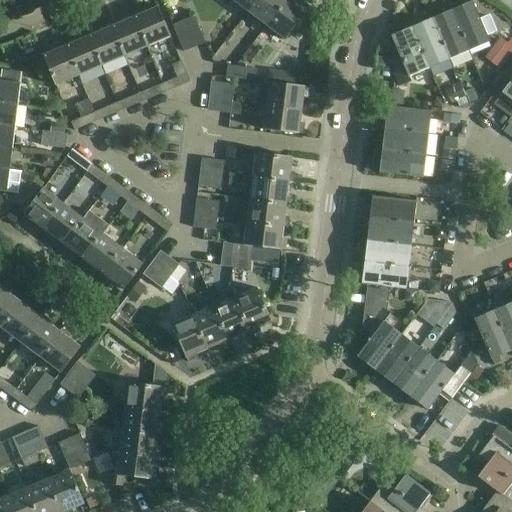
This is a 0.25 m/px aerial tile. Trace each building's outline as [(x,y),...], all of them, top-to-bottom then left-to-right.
[(257,0),(231,0),(248,13),(257,0)] [(257,0),(248,13),(266,26),(284,0),(257,0)] [(284,0),(266,26),(285,40),(306,13),(307,10),(309,6),(303,2),(301,5),(293,0),(284,0)] [(451,10),(468,51),(489,42),(487,36),(493,33),(496,29),(490,17),(486,16),(480,19),(472,1),(471,2),(470,0),(462,0),(464,5),(452,10),(451,10)] [(451,10),(452,10),(449,4),(442,8),(444,13),(431,19),(449,59),(468,51),(451,10)] [(135,16),(147,47),(171,37),(158,7),(135,16)] [(412,27),(411,27),(428,68),(429,67),(449,59),(431,19),(429,13),(422,17),(424,22),(412,27)] [(501,13),(499,15),(508,23),(510,21),(501,13)] [(112,26),(110,27),(123,57),(125,57),(147,47),(135,16),(112,26)] [(183,21),(195,47),(205,43),(194,17),(183,21)] [(184,52),(195,47),(183,21),(173,25),(184,52)] [(399,55),(388,60),(388,61),(392,69),(394,74),(394,75),(399,85),(410,81),(408,76),(428,68),(411,27),(412,27),(410,22),(409,22),(402,24),(405,30),(390,36),(399,55)] [(110,27),(88,36),(101,66),(123,57),(110,27)] [(31,36),(21,40),(23,45),(33,41),(31,36)] [(88,36),(64,46),(77,77),(101,66),(88,36)] [(499,69),(511,51),(511,48),(505,43),(490,63),(499,69)] [(64,46),(42,56),(55,86),(77,77),(64,46)] [(511,57),(500,73),(511,81),(511,78),(511,57)] [(176,77),(169,81),(172,89),(189,82),(180,62),(171,65),(176,77)] [(255,81),(256,69),(227,66),(226,78),(255,81)] [(258,69),(256,80),(268,82),(269,71),(258,69)] [(0,103),(17,106),(20,83),(21,76),(21,72),(1,70),(1,74),(0,81),(0,80),(0,103)] [(511,78),(511,81),(502,93),(511,100),(511,78)] [(265,106),(302,111),(304,95),(308,96),(309,88),(305,88),(305,87),(304,87),(262,82),(259,105),(265,106)] [(164,83),(146,90),(150,99),(166,92),(167,91),(164,83)] [(220,113),(223,85),(211,83),(207,111),(220,113)] [(450,105),(465,98),(459,84),(444,91),(450,105)] [(223,85),(220,113),(230,115),(232,103),(234,87),(223,85)] [(392,99),(391,105),(402,106),(403,90),(393,89),(392,99)] [(472,89),(464,92),(467,99),(469,104),(477,101),(475,96),(472,89)] [(141,93),(124,100),(127,108),(144,101),(141,93)] [(76,104),(76,105),(81,118),(76,120),(80,128),(98,121),(94,112),(91,103),(89,100),(88,99),(76,104)] [(118,102),(100,110),(103,118),(122,111),(118,102)] [(0,103),(0,125),(14,127),(17,106),(0,103)] [(232,103),(230,115),(242,116),(244,104),(232,103)] [(487,120),(494,111),(486,106),(485,105),(479,114),(487,120)] [(300,126),(302,111),(265,106),(262,129),(299,134),(303,134),(304,126),(300,126)] [(384,129),(429,135),(431,112),(387,106),(387,107),(381,106),(380,114),(386,115),(384,129)] [(49,131),(49,132),(64,134),(64,133),(64,128),(65,125),(49,123),(49,126),(49,131)] [(511,125),(509,123),(502,133),(511,139),(511,125)] [(0,125),(0,147),(12,149),(14,127),(0,125)] [(384,129),(378,127),(377,135),(383,137),(382,150),(382,151),(426,156),(429,135),(384,129)] [(42,131),(40,146),(64,149),(66,135),(64,134),(48,132),(42,131)] [(446,137),(444,149),(456,150),(457,139),(446,137)] [(225,146),(225,157),(241,159),(242,148),(232,147),(225,146)] [(0,147),(0,168),(9,170),(12,149),(0,147)] [(72,149),(67,156),(82,168),(88,161),(72,149)] [(382,151),(382,150),(376,149),(375,158),(381,158),(379,173),(423,179),(426,156),(382,151)] [(443,149),(442,159),(455,160),(456,151),(443,149)] [(289,181),(289,182),(293,182),(294,175),(290,174),(292,157),(255,153),(252,177),(289,181)] [(41,154),(40,166),(52,167),(54,155),(41,154)] [(210,189),(213,161),(202,159),(198,187),(210,189)] [(441,160),(440,168),(445,175),(453,176),(455,162),(441,160)] [(213,161),(210,189),(221,190),(224,162),(213,161)] [(93,164),(87,172),(103,184),(108,176),(93,164)] [(9,170),(0,168),(0,208),(5,201),(6,193),(18,194),(21,173),(21,172),(9,170)] [(242,175),(241,186),(251,187),(249,199),(286,204),(291,205),(291,204),(292,197),(287,197),(289,182),(289,181),(252,177),(242,175)] [(110,182),(107,187),(114,192),(119,196),(122,198),(128,191),(112,179),(110,182)] [(43,230),(63,203),(43,188),(23,215),(43,230)] [(131,196),(127,202),(138,210),(142,213),(147,206),(132,194),(131,196)] [(366,197),(365,204),(371,205),(370,218),(370,219),(413,224),(414,224),(416,201),(372,196),(372,197),(366,197)] [(286,204),(249,199),(239,198),(239,206),(248,207),(246,222),(284,227),(288,227),(289,221),(284,221),(286,204)] [(197,199),(193,227),(204,229),(206,216),(207,208),(208,200),(197,199)] [(207,208),(206,216),(217,218),(219,202),(208,200),(207,208)] [(63,245),(83,218),(63,203),(43,230),(63,245)] [(12,209),(5,218),(12,223),(20,215),(12,209)] [(150,211),(146,217),(163,229),(168,222),(152,209),(150,211)] [(83,260),(103,233),(108,227),(88,211),(83,218),(63,245),(83,260)] [(216,230),(217,219),(217,218),(206,216),(204,229),(216,230)] [(363,218),(362,225),(369,226),(367,240),(367,241),(411,246),(411,245),(413,224),(370,219),(370,218),(363,218)] [(237,221),(237,228),(245,229),(243,245),(252,247),(269,249),(279,250),(281,250),(285,250),(286,242),(282,242),(284,227),(246,222),(237,221)] [(435,227),(434,239),(445,240),(447,229),(435,227)] [(102,274),(122,248),(103,233),(83,260),(102,274)] [(361,241),(360,247),(366,248),(365,262),(409,267),(411,246),(367,241),(361,241)] [(252,247),(243,245),(243,246),(223,243),(222,254),(251,257),(252,247)] [(122,248),(102,274),(123,290),(143,264),(122,248)] [(265,248),(263,264),(277,266),(279,250),(269,249),(265,248)] [(152,281),(170,258),(160,251),(143,274),(152,281)] [(249,270),(251,257),(222,254),(220,266),(249,270)] [(170,258),(152,281),(161,288),(178,266),(179,265),(178,265),(170,258)] [(409,267),(365,262),(358,261),(357,268),(364,269),(362,284),(368,285),(389,287),(406,289),(409,267)] [(428,292),(428,293),(439,294),(439,293),(440,283),(429,281),(428,292)] [(126,296),(126,297),(135,303),(144,289),(137,283),(136,283),(126,296)] [(368,285),(362,328),(380,306),(386,312),(389,287),(368,285)] [(0,324),(19,301),(0,287),(0,286),(0,324)] [(235,297),(231,288),(224,291),(228,300),(214,306),(229,341),(228,341),(230,345),(237,342),(235,338),(249,332),(250,332),(235,297)] [(250,332),(249,332),(251,336),(258,333),(257,329),(272,322),(257,288),(235,297),(250,332)] [(416,303),(416,299),(417,292),(417,291),(405,290),(404,301),(416,303)] [(0,327),(19,342),(39,316),(19,301),(0,324),(0,327)] [(428,301),(418,315),(429,323),(439,309),(428,301)] [(445,312),(436,324),(443,329),(452,317),(456,312),(452,304),(452,302),(445,312)] [(511,302),(495,310),(511,349),(511,350),(511,351),(511,302)] [(228,341),(229,341),(214,306),(193,315),(208,349),(207,350),(209,354),(216,350),(215,347),(228,341)] [(358,357),(354,362),(360,367),(364,361),(375,370),(376,370),(402,335),(384,322),(390,314),(386,312),(380,306),(362,328),(373,336),(357,357),(358,357)] [(499,356),(511,351),(511,350),(511,349),(495,310),(473,319),(491,360),(492,360),(494,365),(502,362),(499,356)] [(194,356),(207,350),(208,349),(193,315),(171,324),(186,359),(188,363),(196,359),(194,356)] [(39,316),(19,342),(39,357),(59,331),(39,316)] [(59,331),(39,357),(40,358),(60,373),(61,373),(80,347),(59,331)] [(393,383),(419,348),(402,335),(376,370),(375,370),(371,375),(377,380),(382,375),(392,383),(393,383)] [(410,396),(436,361),(419,348),(393,383),(392,383),(388,388),(395,393),(399,388),(410,396)] [(137,371),(144,361),(134,353),(126,363),(137,371)] [(410,396),(405,401),(406,402),(412,406),(417,401),(428,410),(440,394),(449,401),(463,383),(464,381),(470,374),(460,366),(454,374),(436,361),(410,396)] [(69,392),(87,369),(77,362),(60,385),(69,392)] [(126,382),(124,406),(161,411),(166,412),(166,411),(167,404),(162,403),(164,387),(166,373),(157,366),(154,386),(126,382)] [(470,374),(464,381),(471,386),(482,370),(476,366),(470,374)] [(87,369),(69,392),(78,399),(96,376),(87,369)] [(1,378),(0,378),(0,388),(11,396),(16,389),(1,378)] [(21,393),(16,400),(32,412),(37,405),(36,404),(27,397),(21,393)] [(160,426),(161,411),(123,406),(121,429),(159,433),(159,434),(163,434),(164,426),(160,426)] [(16,449),(43,437),(39,426),(12,438),(16,449)] [(157,449),(159,434),(159,433),(121,429),(118,451),(156,456),(156,457),(160,457),(161,449),(157,449)] [(70,438),(82,465),(91,461),(80,434),(70,438)] [(511,502),(511,449),(510,447),(494,435),(478,456),(487,464),(477,477),(496,492),(497,491),(511,502)] [(43,437),(16,449),(21,459),(48,448),(43,437)] [(58,443),(70,470),(82,465),(70,438),(58,443)] [(347,440),(327,468),(341,478),(361,451),(347,440)] [(156,456),(156,457),(156,456),(118,451),(115,474),(108,473),(107,484),(125,486),(125,476),(158,480),(158,472),(154,471),(156,456)] [(6,453),(0,455),(0,468),(10,464),(6,453)] [(70,470),(48,479),(61,511),(69,511),(69,510),(84,504),(70,470)] [(380,509),(383,511),(426,511),(420,507),(430,493),(405,475),(395,488),(385,481),(370,502),(379,509),(380,509)] [(61,511),(48,479),(26,488),(36,511),(61,511)] [(36,511),(26,488),(6,496),(12,511),(36,511)] [(511,511),(511,502),(497,491),(496,492),(482,511),(511,511)] [(309,494),(303,502),(313,510),(319,502),(309,494)] [(97,495),(85,500),(89,509),(101,504),(97,495)] [(12,511),(6,496),(0,498),(0,511),(12,511)] [(383,511),(380,509),(379,509),(370,502),(361,511),(355,511),(350,508),(347,511),(383,511)]
